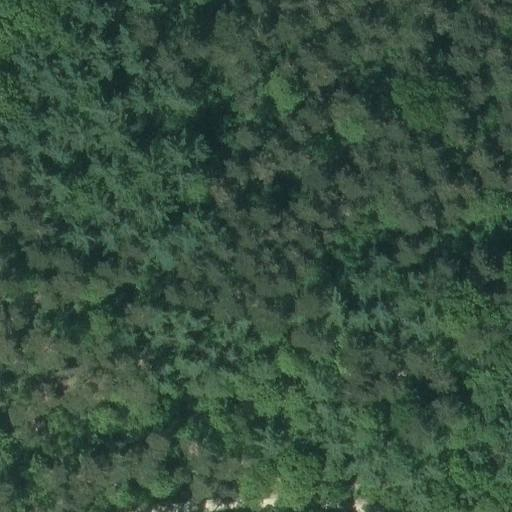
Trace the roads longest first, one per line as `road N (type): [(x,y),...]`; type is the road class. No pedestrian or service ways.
road 1 (unknown): [(467,511),(375,496),(216,492),(72,511)]
road 2 (track): [(146,511),(214,503),(405,511)]
